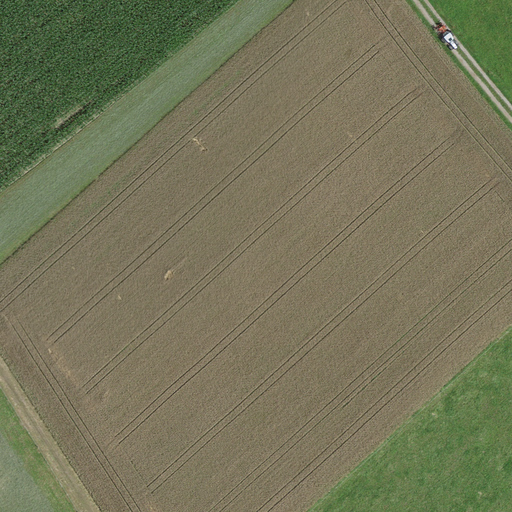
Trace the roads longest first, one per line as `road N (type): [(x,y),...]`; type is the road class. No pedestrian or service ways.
road 1 (track): [(88,511),(0,371)]
road 2 (track): [(511,112),(422,0)]
